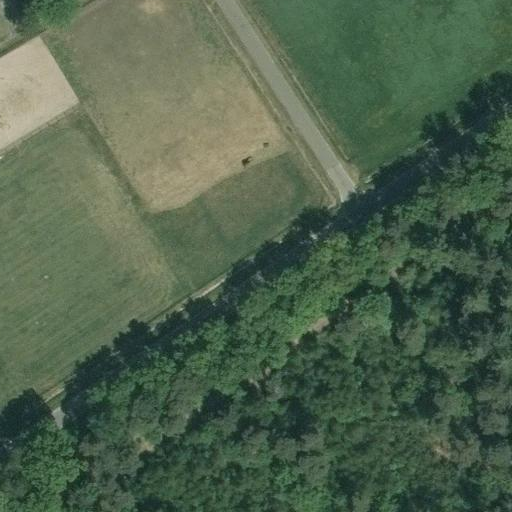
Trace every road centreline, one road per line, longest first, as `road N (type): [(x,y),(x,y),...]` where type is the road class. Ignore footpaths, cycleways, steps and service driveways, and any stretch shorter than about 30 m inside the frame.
road 1 (unclassified): [(0,457),(361,210)]
road 2 (unknown): [(60,511),(75,493),(118,479),(239,395),(314,326),(386,279)]
road 3 (unclassified): [(361,210),(224,0)]
road 4 (unclassified): [(361,210),(511,107)]
road 5 (unknown): [(386,279),(511,212)]
